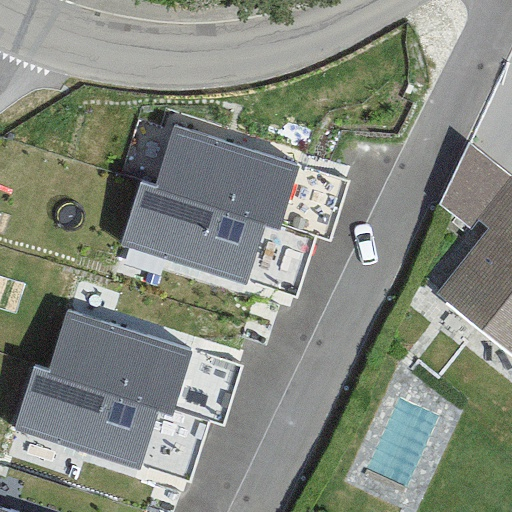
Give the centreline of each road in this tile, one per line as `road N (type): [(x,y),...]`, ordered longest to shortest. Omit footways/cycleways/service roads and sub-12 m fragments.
road 1 (residential): [(268,511),(511,7)]
road 2 (residential): [(379,0),(281,44),(187,64),(88,53),(0,21)]
